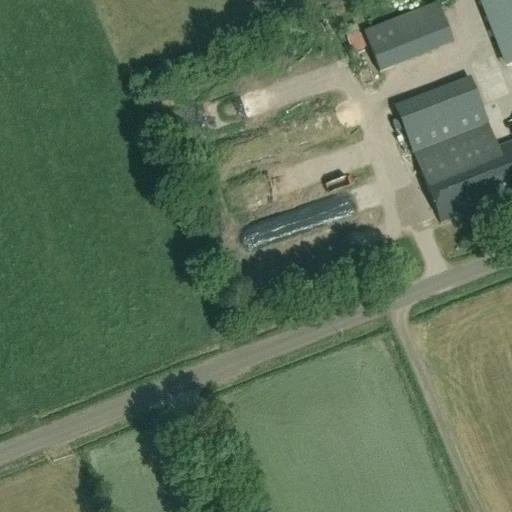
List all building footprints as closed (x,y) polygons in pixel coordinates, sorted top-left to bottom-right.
[(511,0),(482,0),(508,67),(511,65),(511,0)] [(378,74),(454,44),(437,2),(362,31),(378,74)] [(498,59),(479,62),(484,91),(503,88),(498,59)] [(399,108),(450,88),(446,79),(395,98),(399,108)] [(511,143),(497,149),(471,82),(395,111),(440,225),(511,195),(511,143)] [(250,161),(261,159),(257,134),(246,136),(250,161)] [(354,152),(331,156),(333,173),(356,170),(354,152)]
